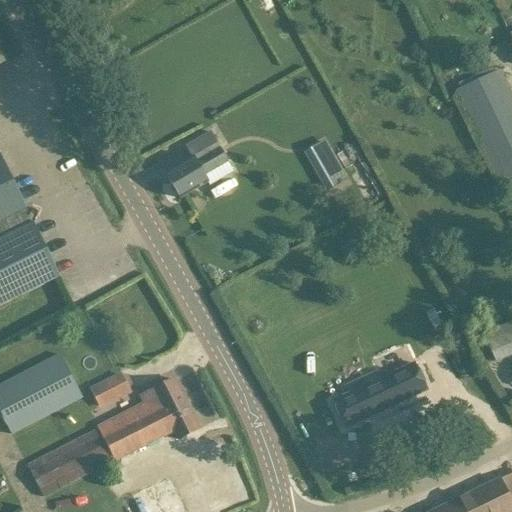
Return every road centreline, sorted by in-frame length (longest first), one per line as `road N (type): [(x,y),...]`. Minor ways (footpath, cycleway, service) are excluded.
road 1 (tertiary): [(284,511),(251,407),(18,0)]
road 2 (unclassified): [(330,511),(403,494),(511,441)]
